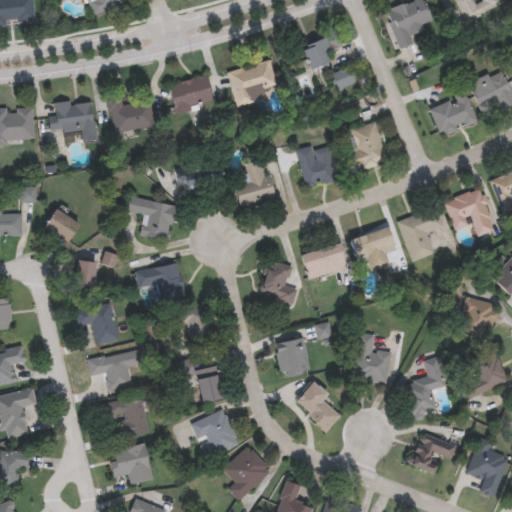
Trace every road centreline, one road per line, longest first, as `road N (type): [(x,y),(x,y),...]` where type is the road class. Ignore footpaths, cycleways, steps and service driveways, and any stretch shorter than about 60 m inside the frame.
road 1 (residential): [(239,259),(232,292),(278,432),(306,457),(456,511)]
road 2 (tertiary): [(0,77),(204,43),(328,0)]
road 3 (residential): [(239,259),(280,230),(511,140)]
road 4 (tertiary): [(256,0),(203,19),(0,52)]
road 5 (residential): [(38,283),(71,452),(66,482)]
road 6 (residential): [(355,0),(429,177)]
